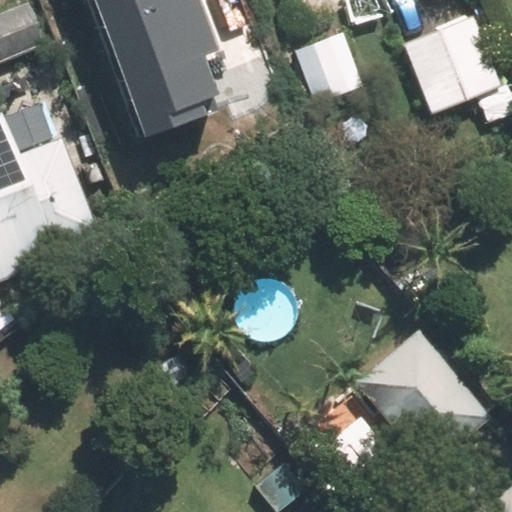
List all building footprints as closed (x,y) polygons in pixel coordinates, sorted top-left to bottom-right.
[(0,62),(39,47),(23,6),(0,14),(0,62)] [(466,18),(397,45),(425,117),(494,91),(466,18)] [(335,33),(286,52),(308,109),(356,91),(335,33)] [(0,307),(33,295),(28,283),(52,273),(43,251),(88,232),(53,145),(13,161),(0,129),(0,307)] [(485,423),(409,332),(349,381),(425,472),(485,423)] [(511,511),(511,503),(498,487),(468,511),(511,511)]
